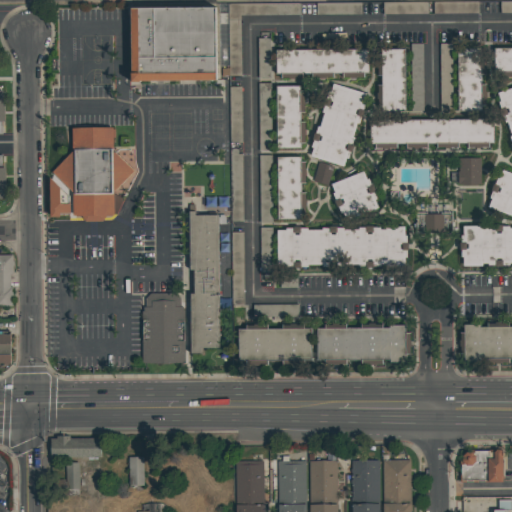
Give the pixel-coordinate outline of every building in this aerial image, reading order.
[(479,13),(433,14),(433,2),(478,1),(479,13)] [(511,1),(511,13),(500,13),(500,1),(511,1)] [(428,14),(383,14),(383,2),(428,2),(428,14)] [(299,4),(299,15),(240,16),(241,76),(228,76),(227,4),(299,4)] [(361,15),(315,15),(315,4),(361,4),(361,15)] [(130,8),(131,81),(217,80),(216,7),(130,8)] [(269,38),(270,79),(258,79),(257,39),(269,38)] [(439,44),(451,43),(452,108),(440,108),(439,44)] [(422,44),(423,111),(411,111),(410,44),(422,44)] [(511,47),(511,77),(506,77),(506,76),(499,76),(499,73),(494,73),(494,48),(511,47)] [(479,49),(481,111),(457,112),(456,50),(479,49)] [(368,50),(368,74),(275,75),(275,51),(368,50)] [(405,112),(382,112),(381,50),(404,50),(405,112)] [(258,83),(270,83),(271,151),(259,151),(258,83)] [(365,94),(364,99),(366,100),(358,124),(356,123),(352,136),(354,137),(348,159),(345,158),(343,166),(310,156),(313,148),(311,147),(317,126),(319,127),(323,113),(321,112),(328,88),(330,89),(332,84),(365,94)] [(300,148),(276,148),(275,86),(299,86),(299,91),(303,91),(304,112),(299,112),(299,121),(304,121),(304,142),(300,142),(300,148)] [(240,87),(240,143),(229,143),(229,87),(240,87)] [(511,148),(510,142),(511,142),(509,136),(511,136),(507,122),(505,122),(503,116),(502,116),(499,108),(500,107),(498,102),(500,101),(497,93),(511,88),(511,148)] [(494,118),(495,145),(489,145),(489,149),(466,149),(466,144),(457,144),(457,149),(436,150),(436,144),(425,144),(425,149),(404,150),(404,145),(394,145),(394,149),(374,149),(374,144),(369,144),(369,121),(494,118)] [(53,173),(74,197),(73,218),(114,218),(114,196),(134,173),(113,150),(114,129),(72,131),(73,153),(53,173)] [(242,221),(230,221),(229,149),(237,149),(237,154),(241,154),(242,221)] [(258,155),(270,155),(271,222),(259,222),(258,155)] [(301,218),(277,219),(277,157),(300,156),(301,218)] [(480,183),(476,184),(476,185),(462,185),(462,184),(457,184),(457,171),(458,171),(458,159),(480,158),(480,183)] [(318,162),(332,167),(326,186),(312,181),(318,162)] [(511,173),(511,216),(488,207),(491,199),(489,198),(492,191),(490,191),(494,182),(495,183),(497,178),(499,178),(502,170),(511,173)] [(377,208),(346,221),(342,212),(341,213),(333,193),(334,192),(331,184),(363,171),(366,179),(368,178),(376,199),(374,200),(377,208)] [(220,348),(219,214),(189,214),(190,270),(194,270),(194,293),(190,293),(190,353),(201,353),(201,348),(220,348)] [(442,232),(424,233),(424,214),(442,214),(442,232)] [(405,265),(386,265),(386,263),(381,263),(381,265),(358,266),(358,263),(350,263),(350,265),(277,266),(277,229),(286,229),(286,227),(293,227),(293,225),(300,225),(300,227),(308,226),(308,229),(322,229),(322,226),(330,226),(330,225),(337,225),(337,226),(344,226),(344,228),(358,228),(358,227),(365,227),(365,225),(373,225),(373,227),(380,226),(380,229),(385,229),(385,226),(405,226),(405,235),(407,235),(407,241),(404,241),(404,249),(407,249),(407,257),(405,257),(405,265)] [(511,263),(509,263),(509,265),(502,265),(502,266),(495,266),(494,265),(487,265),(487,263),(482,264),(482,266),(463,266),(463,257),(461,257),(461,250),(460,250),(459,242),(461,242),(461,235),(463,235),(462,226),(482,226),(482,228),(487,228),(487,227),(493,227),(493,226),(494,226),(494,225),(502,225),(502,226),(509,226),(509,228),(511,228),(511,263)] [(260,227),(271,227),(272,272),(260,272),(260,227)] [(242,232),(243,303),(231,304),(230,232),(242,232)] [(0,255),(13,255),(13,274),(10,274),(10,287),(13,287),(13,307),(0,307),(0,255)] [(184,363),(142,363),(141,306),(145,306),(145,298),(150,293),(174,293),(179,298),(179,307),(184,306),(184,363)] [(253,304),(298,303),(298,316),(278,316),(278,319),(273,319),(273,316),(253,316),(253,304)] [(487,322),(509,322),(509,327),(511,327),(511,359),(509,359),(509,363),(501,363),(501,364),(495,364),(494,363),(487,363),(487,360),(479,360),(479,362),(464,362),(464,355),(459,355),(459,340),(460,340),(460,332),(464,332),(464,329),(463,329),(463,325),(480,324),(480,327),(487,327),(487,322)] [(318,327),(391,327),(390,324),(407,324),(407,362),(390,363),(390,358),(318,359),(318,327)] [(311,327),(312,359),(239,360),(238,329),(311,327)] [(0,334),(11,334),(11,363),(9,366),(0,366),(0,334)] [(101,457),(101,438),(50,438),(51,458),(101,457)] [(502,451),(503,481),(460,481),(460,457),(462,457),(463,455),(467,452),(471,451),(474,454),(474,450),(495,450),(496,449),(500,449),(502,451)] [(144,485),(143,457),(128,457),(129,486),(144,485)] [(410,511),(382,511),(382,461),(410,460),(410,511)] [(305,511),(277,511),(277,462),(305,461),(305,511)] [(336,511),(308,511),(308,462),(336,461),(336,511)] [(379,511),(351,511),(351,461),(379,461),(379,511)] [(79,462),(66,463),(66,489),(80,489),(79,462)] [(263,511),(235,511),(235,462),(263,462),(263,511)] [(511,511),(491,511),(491,510),(497,510),(496,501),(511,501),(511,511)] [(164,503),(164,511),(137,511),(142,511),(142,504),(145,504),(145,503),(164,503)]
